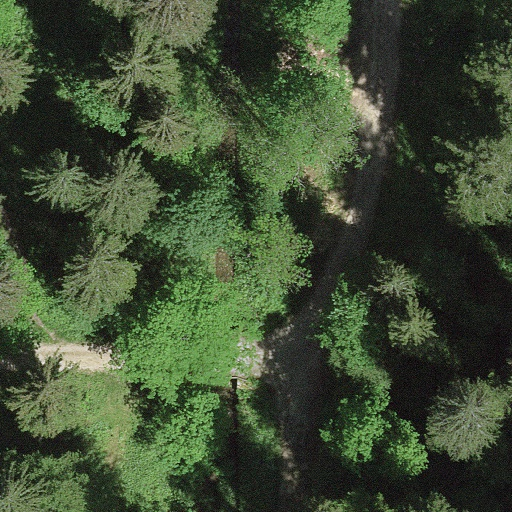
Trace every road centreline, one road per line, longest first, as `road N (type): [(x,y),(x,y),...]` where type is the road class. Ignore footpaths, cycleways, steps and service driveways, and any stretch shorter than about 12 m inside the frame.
road 1 (track): [(0,360),(312,360),(362,221),(383,127),(392,0)]
road 2 (track): [(312,360),(291,511)]
